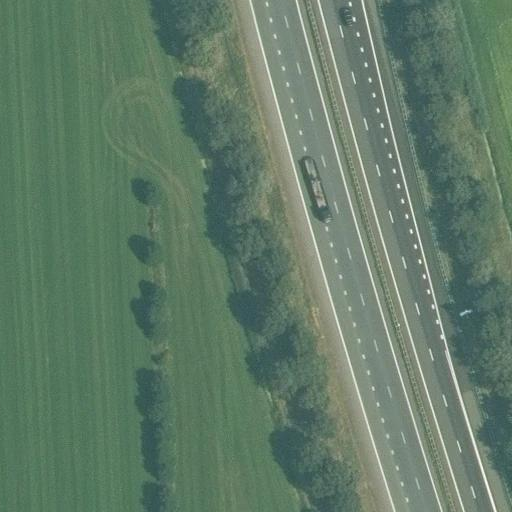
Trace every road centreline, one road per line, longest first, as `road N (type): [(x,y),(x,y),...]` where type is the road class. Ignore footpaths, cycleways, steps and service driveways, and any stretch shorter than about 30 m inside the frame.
road 1 (motorway): [(279,0),(427,511)]
road 2 (motorway): [(480,511),(334,0)]
